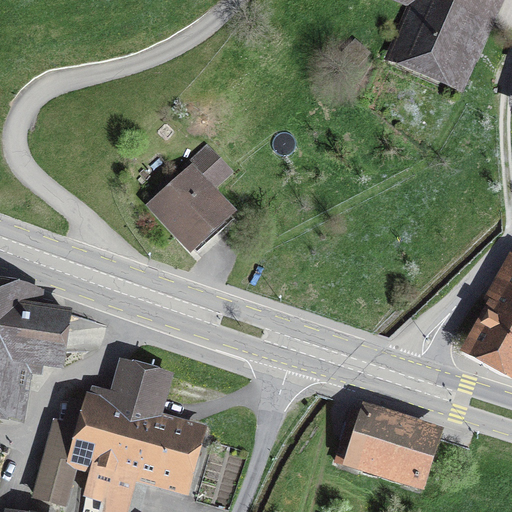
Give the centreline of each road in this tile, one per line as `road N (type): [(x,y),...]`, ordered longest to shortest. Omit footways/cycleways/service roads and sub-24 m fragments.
road 1 (track): [(238,0),(182,43),(54,85),(24,112),(19,158),(83,222),(94,248),(92,275)]
road 2 (primary): [(0,241),(411,382)]
road 3 (track): [(238,511),(295,345)]
road 4 (residential): [(511,240),(435,330),(411,382)]
road 5 (track): [(511,64),(501,126),(511,215)]
